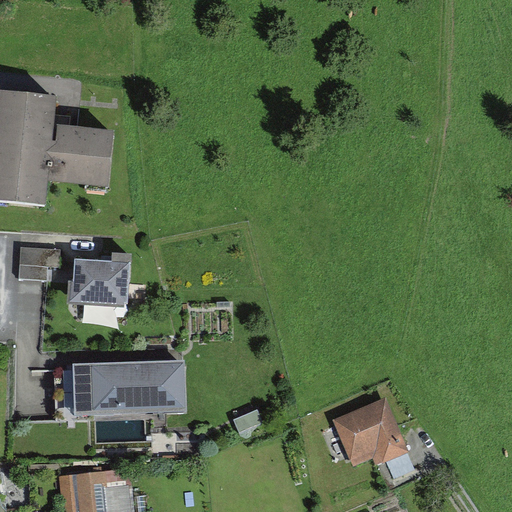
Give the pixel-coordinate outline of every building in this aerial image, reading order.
[(58,102),(0,95),(0,205),(45,210),(48,182),(111,189),(116,138),(55,131),(58,102)] [(67,252),(27,249),(27,265),(52,266),(66,267),(67,252)] [(132,306),(136,259),(120,258),(119,267),(78,264),(75,302),(132,306)] [(27,265),(26,280),(51,281),(52,266),(27,265)] [(187,367),(73,371),(75,422),(101,421),(101,415),(189,412),(187,367)] [(388,401),(337,422),(355,466),(376,458),(379,466),(409,453),(388,401)] [(27,464),(0,465),(0,492),(28,492),(27,464)] [(120,477),(69,481),(71,511),(155,511),(153,486),(121,488),(120,477)]
